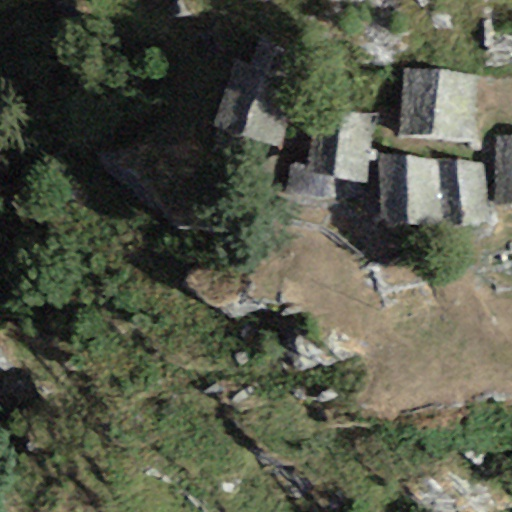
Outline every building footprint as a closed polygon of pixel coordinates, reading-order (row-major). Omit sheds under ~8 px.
[(297,82),(233,64),(215,128),(279,146),(297,82)] [(472,73),(403,69),(399,139),(469,142),(472,73)] [(370,115),(314,111),(309,179),(364,183),(370,115)] [(511,133),(496,134),(499,204),(511,204),(511,133)] [(438,161),(381,161),(381,227),(438,227),(438,161)] [(483,163),(439,161),(443,227),(484,227),(483,163)]
